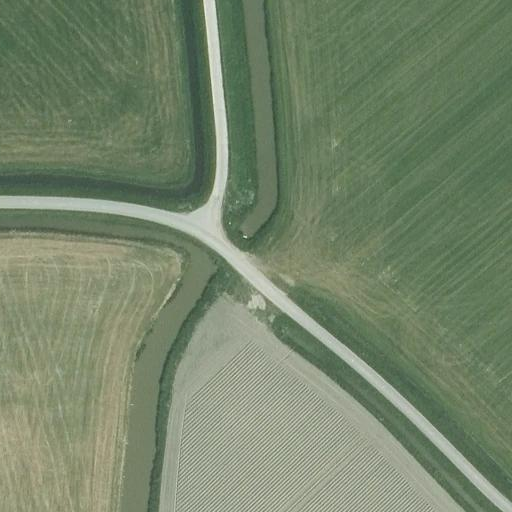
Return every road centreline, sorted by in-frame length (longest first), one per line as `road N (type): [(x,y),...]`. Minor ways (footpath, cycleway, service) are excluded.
road 1 (unclassified): [(511,510),(207,231)]
road 2 (unclassified): [(207,231),(221,178),(209,0)]
road 3 (unclassified): [(207,231),(110,208),(0,202)]
